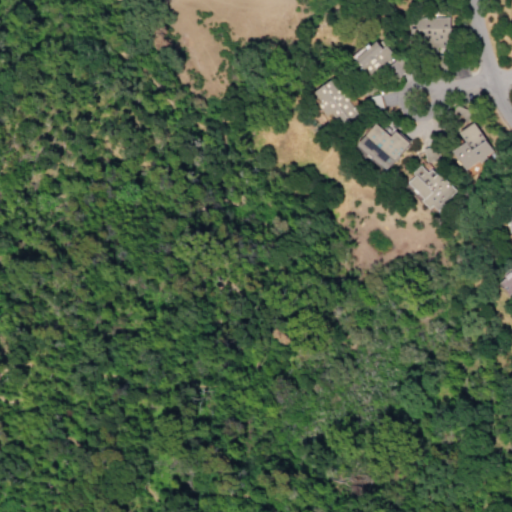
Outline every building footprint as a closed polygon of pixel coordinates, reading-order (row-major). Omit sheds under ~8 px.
[(447,18),(415,18),(415,48),(448,47),(447,18)] [(351,57),(370,78),(393,58),(383,46),(380,48),(373,40),(360,52),(358,50),(351,57)] [(353,115),(332,79),(310,92),(331,127),(353,115)] [(388,137),(373,123),(354,146),(383,171),(408,143),(394,131),(388,137)] [(456,131),(462,144),(450,149),(460,169),(489,155),(474,123),(456,131)] [(438,160),(435,146),(421,148),(423,162),(438,160)] [(454,193),(431,168),(425,173),(420,168),(403,184),(431,214),(454,193)] [(511,294),(511,270),(497,284),(507,296),(511,293),(511,294)]
